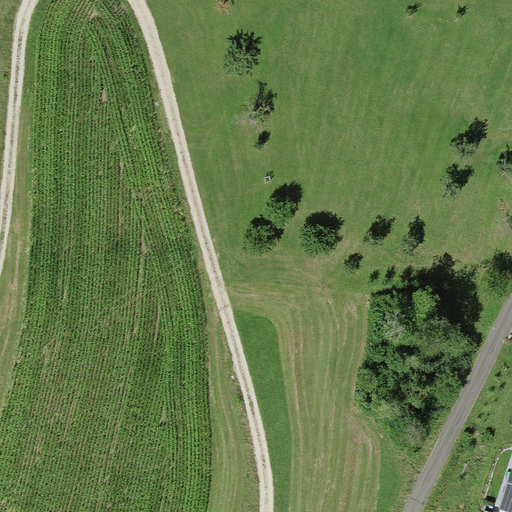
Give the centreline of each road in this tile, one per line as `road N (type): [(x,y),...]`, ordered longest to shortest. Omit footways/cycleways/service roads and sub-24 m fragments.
road 1 (track): [(132,0),(253,428),(261,511)]
road 2 (track): [(407,511),(511,295)]
road 3 (track): [(0,199),(17,21),(26,0)]
